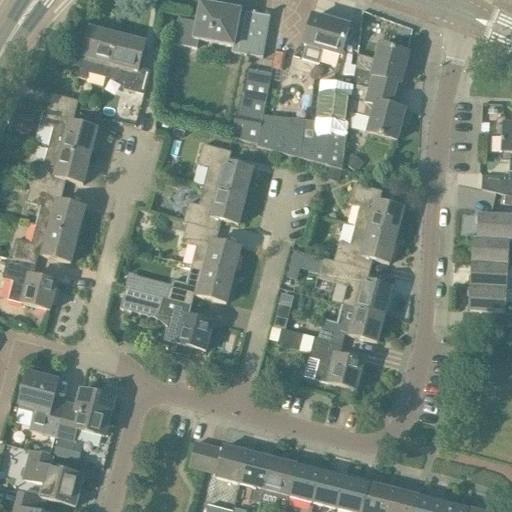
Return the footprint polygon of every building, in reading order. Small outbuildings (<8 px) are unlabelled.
[(174,46),(198,50),(199,42),(233,48),(232,54),(263,60),(263,59),(262,59),(269,19),(270,19),(270,18),(257,16),(258,13),(252,12),(251,15),(246,14),(241,13),(201,6),(198,24),(179,20),(174,46)] [(303,60),(320,65),(324,52),(342,57),(350,29),(313,19),(305,46),(307,46),(303,60)] [(89,76),(108,80),(118,38),(91,31),(78,80),(88,83),(89,76)] [(118,38),(108,80),(126,85),(124,92),(145,97),(151,72),(140,69),(146,45),(118,38)] [(395,97),(398,84),(402,85),(409,55),(380,47),(377,61),(358,56),(354,86),(395,97)] [(276,53),(273,69),(282,71),(285,55),(276,53)] [(263,119),(258,146),(258,148),(343,172),(353,88),(323,84),(318,124),(263,119)] [(395,97),(354,86),(351,114),(372,120),(368,135),(399,142),(406,112),(392,108),(395,97)] [(263,119),(262,119),(266,98),(242,94),(237,120),(245,121),(241,141),(258,146),(263,119)] [(48,107),(77,115),(80,103),(51,95),(48,107)] [(19,126),(35,131),(42,109),(26,104),(19,126)] [(50,148),(91,158),(98,131),(74,125),(77,115),(48,107),(44,126),(55,129),(50,148)] [(511,125),(504,125),(502,161),(511,161),(510,179),(483,177),(482,191),(511,197),(511,125)] [(205,189),(246,201),(253,171),(229,165),(232,154),(204,147),(199,167),(210,170),(205,189)] [(29,184),(57,191),(59,180),(84,186),(91,158),(50,148),(45,167),(34,164),(29,184)] [(37,227),(78,238),(86,210),(62,203),(64,193),(57,191),(29,184),(33,185),(28,204),(42,208),(37,227)] [(355,229),(396,240),(404,211),(380,204),(383,193),(355,186),(350,206),(361,209),(355,229)] [(187,226),(219,235),(220,233),(212,231),(215,221),(239,227),(246,201),(205,189),(200,207),(189,204),(184,224),(188,225),(187,226)] [(509,243),(511,243),(511,217),(480,216),(479,240),(475,240),(475,241),(509,243)] [(192,268),(234,279),(241,250),(217,244),(219,235),(187,226),(183,244),(198,248),(192,268)] [(13,261),(36,267),(39,257),(71,265),(78,238),(37,227),(33,245),(18,242),(13,261)] [(323,262),(370,275),(371,272),(363,270),(366,260),(390,266),(396,240),(355,229),(351,247),(340,244),(335,263),(323,260),(323,262)] [(509,243),(475,241),(473,266),(508,268),(509,243)] [(13,261),(9,260),(4,279),(15,282),(10,301),(21,304),(21,305),(51,313),(58,284),(34,278),(36,267),(13,261)] [(323,262),(318,280),(349,288),(343,309),(384,320),(392,289),(368,283),(370,275),(323,262)] [(508,268),(473,266),(472,290),(506,292),(508,268)] [(300,270),(288,267),(285,279),(297,282),(300,270)] [(126,292),(192,309),(195,297),(227,306),(234,279),(192,268),(188,286),(173,282),(168,301),(164,300),(126,290),(126,292)] [(506,292),(472,290),(471,314),(487,315),(486,327),(511,328),(511,304),(506,304),(506,292)] [(126,292),(121,311),(156,320),(168,329),(165,342),(178,346),(176,355),(191,359),(193,350),(206,353),(213,325),(189,319),(192,309),(126,292)] [(288,321),(291,309),(279,306),(276,318),(288,321)] [(378,345),(384,320),(343,309),(339,325),(324,321),(319,340),(315,340),(315,341),(342,349),(346,336),(378,345)] [(304,338),(282,331),(279,344),(278,347),(300,352),(304,338)] [(342,349),(315,341),(311,355),(310,359),(321,362),(316,381),(328,384),(357,392),(364,364),(340,358),(342,349)] [(32,432),(57,438),(66,404),(54,401),(59,382),(29,374),(20,407),(37,411),(32,432)] [(66,404),(57,438),(59,439),(74,443),(77,432),(105,439),(115,401),(82,393),(78,408),(66,404)] [(175,461),(181,437),(167,433),(161,457),(175,461)] [(77,462),(82,445),(74,443),(59,439),(54,456),(77,462)] [(202,472),(208,447),(196,444),(190,469),(202,472)] [(239,485),(247,454),(224,448),(223,451),(208,447),(202,472),(217,476),(216,479),(239,485)] [(76,509),(84,478),(52,470),(55,459),(31,453),(24,481),(45,486),(42,500),(76,509)] [(261,504),(271,460),(247,454),(239,485),(254,489),(250,502),(261,504)] [(288,498),(296,466),(271,460),(261,504),(262,505),(266,492),(288,498)] [(313,504),(321,473),(296,466),(288,498),(313,504)] [(337,510),(345,479),(321,473),(313,504),(337,510)] [(343,511),(363,511),(370,485),(345,479),(337,510),(343,511)] [(389,511),(394,492),(370,485),(363,511),(389,511)] [(414,511),(419,498),(394,492),(389,511),(414,511)] [(42,500),(42,501),(21,495),(16,511),(44,511),(47,501),(76,509),(42,500)] [(441,511),(443,504),(419,498),(414,511),(441,511)]
